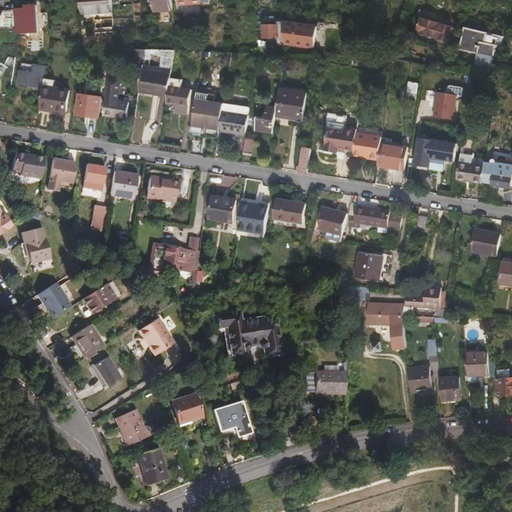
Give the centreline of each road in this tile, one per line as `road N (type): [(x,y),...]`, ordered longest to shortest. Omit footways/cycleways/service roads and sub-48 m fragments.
road 1 (residential): [(0,131),(511,214)]
road 2 (residential): [(154,511),(257,472),(356,446),(511,427)]
road 3 (residential): [(94,450),(70,396),(0,286)]
